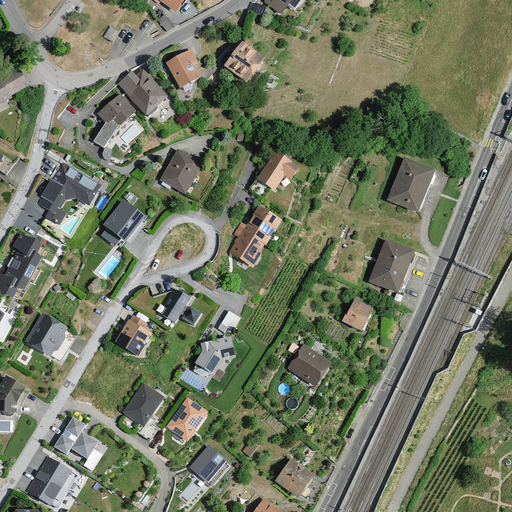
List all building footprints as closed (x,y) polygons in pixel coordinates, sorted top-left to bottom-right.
[(188,0),(156,0),(155,2),(179,16),(188,0)] [(299,0),(270,0),(267,7),(288,19),(299,0)] [(271,65),(245,46),(227,71),(253,90),(271,65)] [(194,52),(167,70),(184,97),(211,79),(194,52)] [(21,68),(0,78),(0,109),(33,93),(21,68)] [(143,69),(121,85),(147,120),(169,104),(143,69)] [(137,118),(118,97),(97,115),(110,129),(116,124),(122,132),(137,118)] [(205,166),(178,153),(162,186),(189,199),(205,166)] [(304,173),(278,156),(252,194),(267,204),(283,180),(294,187),(304,173)] [(404,159),(386,203),(415,215),(433,171),(404,159)] [(102,187),(63,164),(36,203),(48,211),(46,218),(59,226),(67,214),(61,211),(66,202),(76,200),(89,208),(102,187)] [(149,222),(124,202),(103,228),(128,248),(149,222)] [(240,240),(232,252),(255,267),(284,223),(261,208),(249,227),(241,222),(232,235),(240,240)] [(19,234),(0,270),(0,291),(14,299),(42,247),(19,234)] [(389,244),(372,286),(404,299),(421,257),(389,244)] [(196,303),(178,293),(162,320),(179,330),(183,324),(197,332),(205,319),(191,311),(196,303)] [(379,312),(357,303),(346,330),(368,339),(379,312)] [(221,329),(227,332),(230,325),(238,328),(243,316),(228,310),(221,329)] [(26,343),(61,366),(79,338),(44,315),(26,343)] [(159,335),(132,320),(116,347),(143,363),(159,335)] [(205,356),(195,370),(215,380),(225,365),(237,365),(235,342),(203,344),(205,356)] [(333,364),(304,347),(289,371),(318,388),(333,364)] [(0,417),(20,418),(33,392),(6,375),(0,382),(0,417)] [(375,386),(368,381),(364,388),(371,392),(375,386)] [(123,414),(143,429),(165,401),(145,386),(123,414)] [(168,429),(189,444),(209,417),(188,402),(168,429)] [(86,428),(73,418),(55,449),(66,458),(72,451),(88,461),(98,445),(82,435),(86,428)] [(250,442),(243,453),(253,460),(260,449),(250,442)] [(209,446),(189,469),(208,485),(228,463),(209,446)] [(72,473),(48,458),(25,494),(51,509),(72,473)] [(294,460),(278,481),(297,496),(313,475),(294,460)] [(278,511),(264,502),(257,511),(278,511)]
